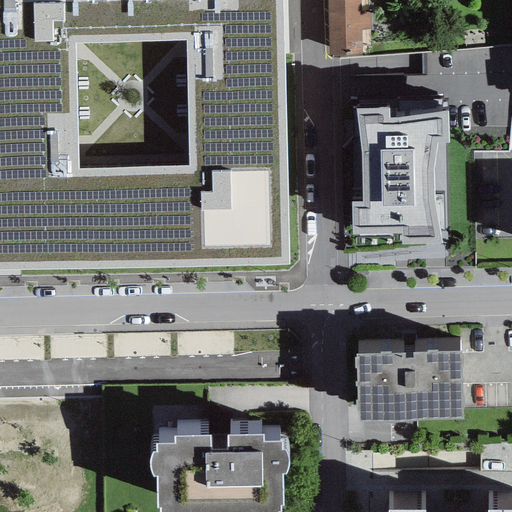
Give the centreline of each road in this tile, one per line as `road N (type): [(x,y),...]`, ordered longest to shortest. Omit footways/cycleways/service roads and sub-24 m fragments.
road 1 (residential): [(0,312),(326,303)]
road 2 (residential): [(326,303),(317,0)]
road 3 (residential): [(327,511),(326,303)]
road 4 (residential): [(326,303),(511,299)]
